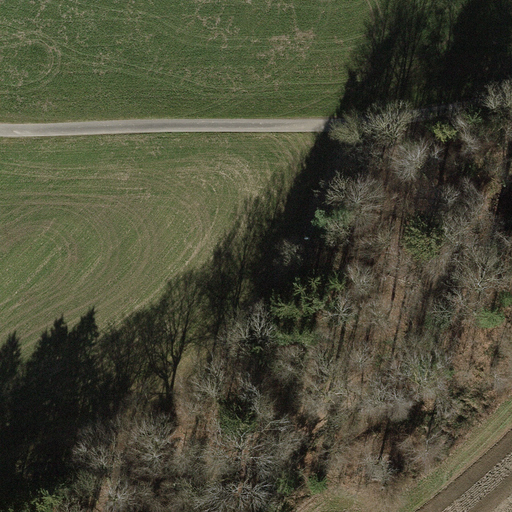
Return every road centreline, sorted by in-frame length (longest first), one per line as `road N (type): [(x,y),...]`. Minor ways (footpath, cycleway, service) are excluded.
road 1 (track): [(511,97),(352,124),(0,129)]
road 2 (motorway): [(511,349),(412,511)]
